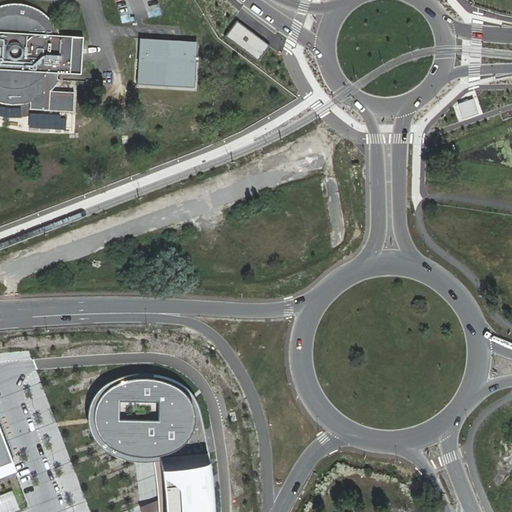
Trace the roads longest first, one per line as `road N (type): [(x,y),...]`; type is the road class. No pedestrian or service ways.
road 1 (tertiary): [(271,511),(258,406),(210,332),(154,317),(0,320)]
road 2 (tertiary): [(318,298),(269,309),(89,305),(0,312)]
road 3 (secondary): [(423,267),(401,234),(399,209),(399,138),(411,102)]
road 4 (secondary): [(360,102),(378,154),(380,208),(361,266)]
road 5 (primary): [(318,298),(305,321),(302,375),(330,421),(353,435)]
